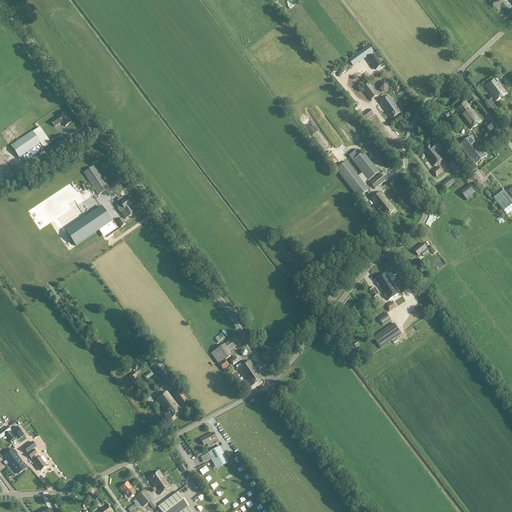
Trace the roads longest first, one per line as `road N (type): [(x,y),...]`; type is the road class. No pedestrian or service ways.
road 1 (unclassified): [(271,383),(220,298),(0,5)]
road 2 (unclassified): [(271,383),(417,226),(424,203),(405,157),(416,117),(511,24)]
road 3 (unclassified): [(0,496),(60,493),(102,477),(271,383)]
road 4 (unclassified): [(367,511),(271,383)]
